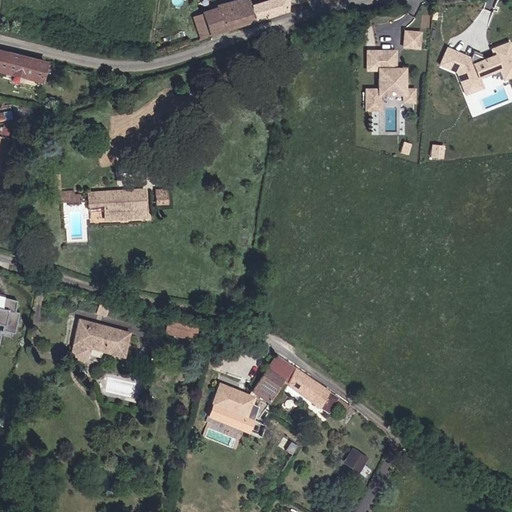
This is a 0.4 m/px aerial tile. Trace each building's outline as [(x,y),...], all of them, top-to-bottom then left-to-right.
[(208,34),(252,20),(249,0),(228,0),(214,5),(214,6),(200,11),(208,34)] [(249,0),(252,20),(284,10),(284,0),(249,0)] [(413,28),(398,26),(396,41),(411,43),(413,28)] [(464,53),(441,43),(433,62),(449,68),(460,90),(477,83),(474,73),(492,66),(497,76),(511,69),(511,61),(502,37),(483,44),(486,50),(476,53),(466,49),(464,53)] [(360,86),(361,106),(374,105),(374,90),(397,90),(397,98),(409,98),(409,83),(398,83),(398,64),(389,65),(388,47),(361,47),(361,66),(373,65),(373,86),(360,86)] [(45,60),(0,48),(0,69),(40,80),(45,60)] [(404,139),(398,137),(395,147),(401,149),(404,139)] [(438,142),(425,140),(424,152),(436,154),(438,142)] [(61,191),(60,174),(49,174),(50,193),(59,192),(59,202),(81,201),(81,193),(74,194),(74,191),(61,191)] [(103,219),(144,218),(143,189),(87,191),(87,204),(102,204),(103,219)] [(19,313),(22,302),(8,299),(8,296),(1,295),(2,292),(0,291),(0,330),(1,326),(7,327),(4,337),(17,341),(24,314),(19,313)] [(169,318),(166,333),(197,339),(200,324),(169,318)] [(72,355),(88,359),(92,346),(127,355),(133,332),(82,319),(72,355)] [(276,355),(252,389),(269,400),(281,382),(339,421),(349,405),(276,355)] [(222,385),(215,403),(245,415),(252,397),(222,385)] [(357,472),(366,457),(351,448),(342,463),(357,472)]
